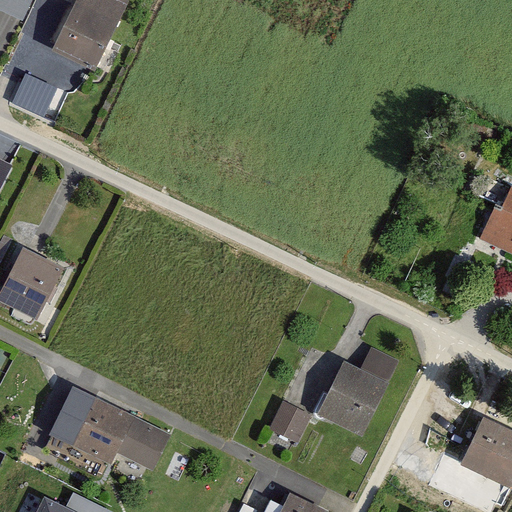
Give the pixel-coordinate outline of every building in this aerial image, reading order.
[(0,0),(0,5),(26,17),(33,0),(0,0)] [(50,54),(96,73),(113,33),(67,14),(50,54)] [(27,70),(14,100),(47,114),(60,84),(27,70)] [(0,184),(9,167),(0,162),(0,184)] [(511,193),(489,244),(511,253),(511,193)] [(41,318),(63,273),(22,253),(1,299),(41,318)] [(365,437),(400,363),(371,350),(361,372),(342,363),(318,415),(365,437)] [(171,437),(88,398),(65,446),(105,465),(111,453),(155,473),(171,437)] [(312,414),(283,401),(270,429),(300,442),(312,414)] [(511,431),(483,419),(461,468),(509,489),(511,480),(511,431)] [(283,509),(271,503),(266,511),(323,511),(289,496),(283,509)] [(70,511),(43,498),(35,511),(70,511)] [(244,501),(239,511),(253,511),(256,506),(244,501)]
